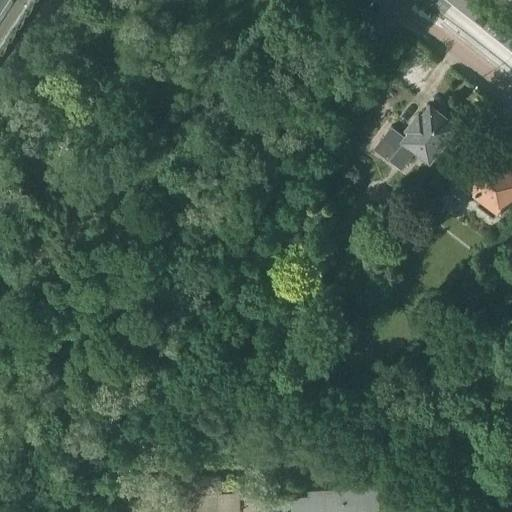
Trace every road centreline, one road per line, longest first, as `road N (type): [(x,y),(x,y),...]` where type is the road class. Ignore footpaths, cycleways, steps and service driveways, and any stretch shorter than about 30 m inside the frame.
road 1 (unclassified): [(59,511),(395,8)]
road 2 (residential): [(395,8),(511,97)]
